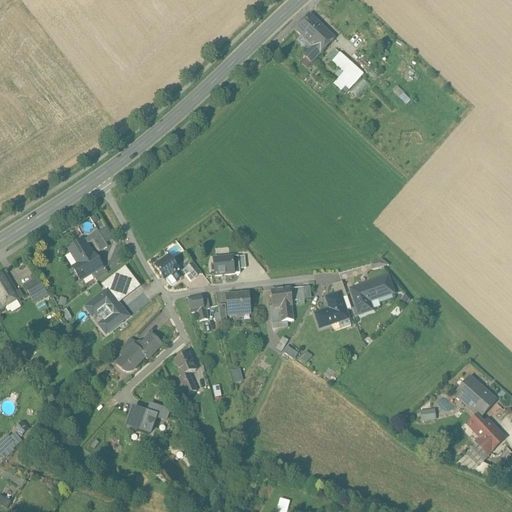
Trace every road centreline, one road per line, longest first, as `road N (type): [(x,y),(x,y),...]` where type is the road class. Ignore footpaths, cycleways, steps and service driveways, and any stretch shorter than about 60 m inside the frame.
road 1 (primary): [(301,0),(100,177)]
road 2 (residential): [(162,295),(323,276)]
road 3 (residential): [(100,177),(162,295)]
